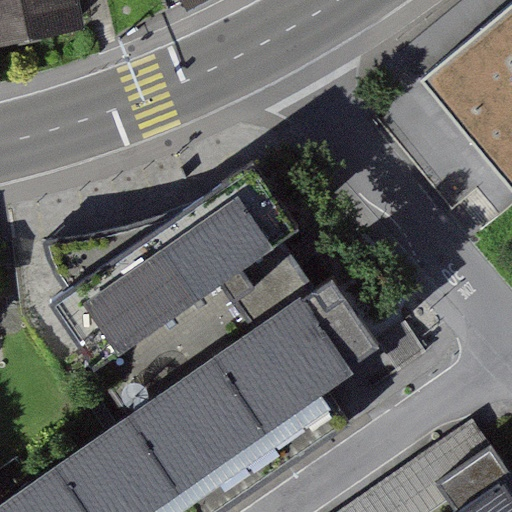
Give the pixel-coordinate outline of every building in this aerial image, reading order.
[(56,0),(0,0),(0,42),(62,32),(56,0)] [(511,9),(424,83),(511,189),(511,9)] [(61,285),(74,305),(49,322),(95,386),(116,371),(149,420),(14,511),(177,511),(357,390),(378,376),(326,295),(299,313),(285,295),(270,273),(294,255),(255,183),(198,221),(53,253),(61,285)] [(404,330),(379,345),(399,374),(423,357),(404,330)] [(466,429),(344,511),(428,511),(493,468),(466,429)] [(446,511),(511,511),(511,475),(508,470),(446,511)]
